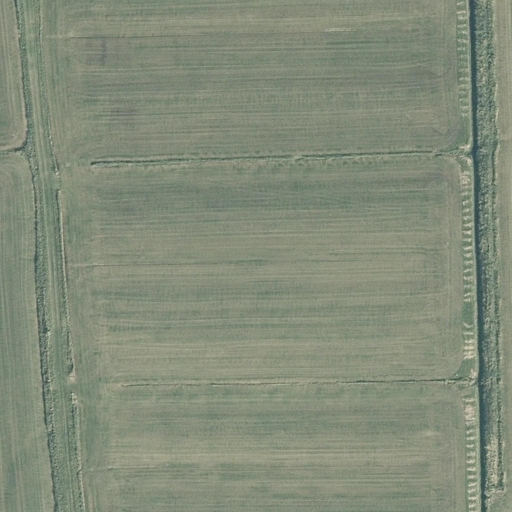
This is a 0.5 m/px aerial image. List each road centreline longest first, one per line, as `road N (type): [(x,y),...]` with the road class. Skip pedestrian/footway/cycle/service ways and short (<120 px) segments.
road 1 (track): [(30,0),(71,511)]
road 2 (track): [(482,0),(493,493)]
